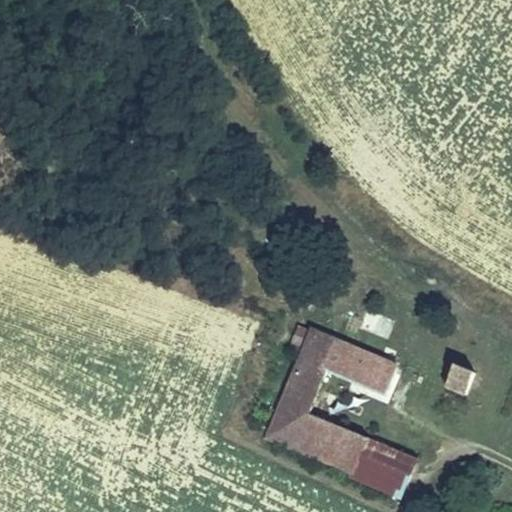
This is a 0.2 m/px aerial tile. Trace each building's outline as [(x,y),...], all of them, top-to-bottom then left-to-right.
[(290,348),(304,354),(313,332),(299,326),(290,348)] [(320,419),(310,415),(327,373),(386,397),(399,368),(313,332),(304,354),(269,438),(296,449),(293,455),(303,459),(320,419)] [(386,347),(382,357),(393,361),(397,351),(386,347)] [(447,388),(467,396),(476,374),(456,365),(447,388)] [(401,500),(418,460),(320,419),(303,459),(401,500)]
